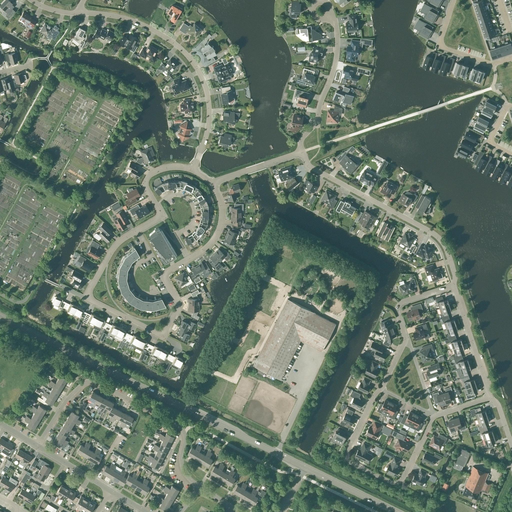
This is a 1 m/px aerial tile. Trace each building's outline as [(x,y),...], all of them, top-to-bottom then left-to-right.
[(8,18),(15,11),(12,8),(14,6),(11,4),(12,3),(8,0),(5,0),(0,5),(0,6),(7,13),(5,15),(8,18)] [(289,8),(288,9),(288,14),(289,15),(290,15),(290,18),(296,18),(297,13),(299,13),(299,11),(300,11),(301,4),(299,4),(299,0),(294,0),(292,0),(291,9),(289,8)] [(482,0),(481,0),(473,3),(475,8),(484,5),(485,6),(490,4),(490,2),(484,4),(482,0)] [(423,17),(434,23),(436,19),(434,19),(438,11),(431,7),(424,3),(419,11),(425,14),(423,17)] [(178,6),(176,5),(174,5),(172,6),(169,7),(168,8),(169,9),(167,13),(172,16),(170,20),(174,22),(182,8),(178,6)] [(484,5),(475,8),(476,14),(486,10),(486,9),(485,6),(484,5)] [(486,10),(476,14),(478,19),(488,15),(486,11),(489,10),(489,9),(486,9),(486,10)] [(31,19),(32,17),(23,12),(19,19),(27,23),(26,25),(31,28),(36,21),(31,19)] [(356,15),(349,15),(350,23),(346,23),(346,28),(347,28),(347,32),(358,31),(358,27),(358,22),(357,22),(356,15)] [(489,20),(488,15),(478,19),(480,24),(489,21),(490,21),(492,20),(492,19),(489,20)] [(418,33),(428,39),(430,35),(429,35),(431,30),(433,27),(426,23),(425,23),(418,19),(414,27),(419,30),(418,33)] [(491,25),(490,21),(489,21),(480,24),(481,29),(491,26),(494,25),(494,24),(491,25)] [(52,29),(53,28),(44,23),(39,32),(48,37),(49,35),(51,36),(52,39),(54,40),(59,31),(57,30),(56,32),(52,29)] [(183,23),(184,23),(183,23),(179,30),(184,33),(185,33),(186,33),(186,32),(187,32),(190,34),(190,33),(192,35),(193,34),(195,36),(201,29),(194,23),(192,26),(190,25),(189,27),(183,23)] [(303,35),(308,39),(309,39),(309,42),(313,42),(313,40),(325,38),(321,39),(320,32),(316,33),(316,32),(315,32),(314,32),(314,30),(312,29),(311,26),(307,26),(307,28),(303,28),(303,27),(296,28),(296,34),(303,33),(303,35)] [(493,30),(491,26),(481,29),(483,34),(493,31),(493,32),(499,30),(498,28),(493,30)] [(84,32),(85,31),(79,27),(73,39),(79,44),(78,45),(78,47),(78,48),(79,49),(80,50),(85,42),(84,41),(85,40),(86,38),(86,36),(86,34),(85,33),(84,32)] [(110,41),(115,33),(107,29),(106,31),(102,28),(101,30),(97,28),(93,36),(97,38),(98,36),(103,39),(104,37),(110,41)] [(495,36),(493,32),(493,31),(483,34),(485,39),(495,36)] [(203,52),(202,53),(205,56),(206,55),(207,58),(210,57),(211,59),(206,62),(207,65),(215,61),(214,58),(213,58),(212,56),(215,54),(213,50),(215,49),(212,45),(211,47),(207,43),(205,45),(204,44),(206,42),(207,39),(211,35),(209,33),(195,48),(197,50),(201,46),(203,48),(201,50),(203,52)] [(124,45),(131,49),(130,50),(134,52),(137,46),(133,44),(137,39),(130,35),(127,39),(126,38),(126,37),(122,35),(118,43),(121,45),(122,44),(124,45)] [(347,46),(346,54),(348,54),(347,60),(354,61),(355,55),(358,56),(359,48),(362,48),(363,42),(351,40),(351,41),(352,41),(352,44),(351,46),(347,46)] [(11,45),(3,43),(0,43),(3,52),(7,51),(6,48),(12,47),(11,45)] [(142,48),(139,55),(145,58),(147,55),(150,57),(148,60),(154,63),(157,57),(154,55),(157,49),(149,45),(148,48),(147,48),(146,50),(142,48)] [(505,45),(500,47),(503,55),(508,54),(505,45)] [(500,47),(495,48),(498,57),(503,55),(500,47)] [(323,57),(323,48),(313,48),(314,53),(311,53),(309,61),(317,63),(318,57),(323,57)] [(498,57),(495,48),(490,50),(493,59),(498,57)] [(426,56),(423,65),(429,67),(430,65),(432,66),(435,59),(437,53),(433,52),(431,57),(426,56)] [(11,64),(17,62),(15,53),(8,54),(8,53),(4,54),(7,62),(10,61),(11,64)] [(432,66),(432,68),(437,70),(438,68),(441,69),(444,62),(446,55),(442,54),(440,60),(435,59),(432,66)] [(441,69),(440,71),(446,73),(447,71),(449,72),(450,72),(452,64),(454,58),(451,57),(448,63),(444,62),(441,69)] [(173,68),(176,65),(170,59),(167,63),(165,65),(162,63),(157,68),(155,72),(157,75),(162,69),(168,74),(171,71),(171,72),(174,69),(173,68)] [(454,72),(459,74),(462,64),(457,62),(454,72)] [(220,82),(227,79),(228,80),(229,80),(230,79),(231,79),(231,78),(231,77),(230,75),(232,74),(228,64),(222,67),(221,64),(213,68),(216,74),(220,82)] [(462,64),(459,74),(464,75),(467,66),(462,64)] [(347,68),(344,67),(343,72),(346,73),(344,77),(357,81),(358,75),(355,75),(357,70),(351,69),(351,68),(347,67),(347,68)] [(313,75),(315,71),(304,68),(303,73),(301,79),(297,77),(296,82),(305,85),(306,82),(314,85),(315,79),(314,79),(315,76),(313,75)] [(475,79),(478,69),(473,68),(470,77),(475,79)] [(484,71),(478,69),(475,79),(481,81),(484,71)] [(19,82),(23,81),(21,73),(15,75),(16,80),(13,80),(15,87),(20,86),(19,82)] [(0,81),(3,89),(10,87),(11,91),(14,90),(13,84),(9,84),(8,78),(0,80),(1,81),(0,81)] [(171,86),(175,94),(189,88),(186,80),(181,82),(179,78),(173,80),(175,85),(171,86)] [(74,90),(76,88),(63,82),(59,86),(60,85),(54,91),(52,95),(54,97),(51,99),(47,107),(46,108),(41,118),(37,122),(36,124),(38,127),(40,129),(39,132),(42,135),(43,136),(47,133),(46,134),(54,126),(55,124),(59,120),(74,90)] [(221,93),(223,104),(228,103),(228,104),(233,103),(234,100),(234,98),(233,98),(232,90),(231,90),(230,86),(221,88),(222,93),(221,93)] [(348,94),(350,88),(344,86),(341,94),(336,92),(333,100),(341,102),(341,101),(351,104),(354,96),(348,94)] [(310,93),(296,89),(294,96),(299,97),(297,104),(306,107),(308,100),(307,100),(308,93),(310,93)] [(71,108),(66,121),(73,124),(75,126),(74,127),(72,129),(68,125),(64,129),(60,127),(58,130),(60,132),(68,135),(70,133),(68,137),(75,140),(78,132),(81,133),(82,131),(88,117),(92,113),(96,104),(87,96),(79,92),(73,105),(80,107),(82,109),(80,112),(71,108)] [(194,112),(193,103),(190,103),(190,100),(183,101),(184,104),(180,105),(181,111),(185,110),(185,113),(194,112)] [(484,106),(493,110),(496,105),(487,101),(484,106)] [(333,121),(333,122),(338,123),(338,117),(338,112),(342,112),(342,108),(334,106),(334,112),(328,111),(327,121),(333,121)] [(491,116),(493,110),(484,106),(482,111),(491,116)] [(99,109),(80,148),(84,150),(79,160),(93,167),(116,117),(99,109)] [(234,112),(233,112),(231,112),(229,111),(229,112),(223,112),(222,112),(221,115),(223,116),(223,119),(226,120),(226,121),(234,124),(236,120),(237,121),(240,113),(234,113),(234,112)] [(302,125),(303,117),(294,115),(292,123),(295,123),(294,124),(290,128),(295,133),(301,127),(302,125)] [(479,116),(476,121),(485,126),(488,121),(479,116)] [(485,126),(476,121),(474,126),(483,131),(485,126)] [(178,134),(182,141),(189,137),(188,135),(190,134),(190,132),(189,130),(191,129),(187,122),(180,126),(181,128),(179,129),(178,131),(179,133),(178,134)] [(484,136),(478,133),(471,129),(471,130),(470,132),(468,131),(465,137),(467,138),(471,140),(474,141),(477,136),(482,139),(484,136)] [(23,139),(33,147),(37,143),(42,147),(45,143),(30,131),(23,139)] [(231,135),(224,133),(223,137),(220,136),(218,145),(218,144),(222,145),(221,147),(224,149),(227,146),(227,148),(228,148),(230,140),(233,141),(234,137),(231,136),(231,135)] [(474,141),(471,140),(467,138),(466,140),(464,139),(461,145),(463,146),(470,149),(473,144),(475,146),(477,142),(474,141)] [(457,153),(460,154),(466,157),(469,152),(471,154),(473,150),(470,149),(463,146),(462,148),(460,147),(457,153)] [(151,147),(148,148),(141,151),(143,158),(141,159),(138,158),(136,161),(141,164),(143,161),(144,161),(146,163),(153,160),(152,156),(154,155),(151,147)] [(349,150),(348,149),(336,158),(340,161),(349,150)] [(476,167),(479,168),(481,170),(482,168),(486,160),(481,158),(484,153),(480,151),(474,164),(477,165),(476,167)] [(342,166),(349,173),(352,169),(354,171),(358,166),(357,164),(358,163),(350,156),(349,158),(346,155),(339,163),(343,165),(342,166)] [(484,171),(488,173),(490,174),(491,172),(494,164),(489,162),(492,157),(489,155),(486,160),(482,168),(485,169),(484,171)] [(492,175),(496,177),(498,178),(499,176),(502,168),(497,166),(500,161),(497,159),(494,164),(491,172),(493,173),(492,175)] [(137,178),(140,172),(135,169),(136,166),(130,162),(127,168),(130,170),(128,173),(137,178)] [(500,179),(503,180),(506,182),(507,180),(510,172),(505,170),(508,165),(505,163),(502,168),(499,176),(501,177),(500,179)] [(279,174),(275,175),(277,180),(283,178),(283,180),(285,180),(288,183),(286,185),(290,190),(299,183),(295,178),(294,178),(292,177),(294,176),(291,166),(278,171),(279,174)] [(361,178),(359,180),(363,182),(366,184),(369,185),(370,183),(374,185),(378,178),(374,176),(375,175),(370,172),(371,169),(367,167),(365,170),(363,174),(362,174),(360,178),(361,178)] [(0,223),(1,221),(0,220),(0,218),(1,217),(3,218),(14,198),(9,196),(11,192),(16,195),(21,187),(3,177),(0,184),(0,190),(0,223)] [(314,193),(317,187),(312,184),(313,183),(306,179),(304,183),(306,184),(304,188),(311,192),(311,191),(314,193)] [(184,189),(187,190),(189,184),(186,183),(187,182),(181,180),(179,188),(183,189),(184,189)] [(172,188),(171,181),(168,182),(168,181),(162,183),(165,190),(169,189),(169,188),(172,188)] [(388,191),(394,194),(398,186),(388,181),(386,185),(384,184),(380,192),(386,195),(388,191)] [(165,190),(162,183),(156,186),(156,187),(154,189),(158,194),(161,192),(165,190)] [(189,192),(193,194),(198,189),(192,185),(192,186),(189,184),(187,190),(189,191),(189,192)] [(229,201),(236,199),(235,195),(236,192),(240,191),(240,190),(241,188),(241,187),(240,185),(238,185),(238,184),(232,186),(232,188),(230,189),(229,192),(230,194),(227,195),(229,201)] [(129,193),(127,194),(129,199),(125,202),(128,206),(137,201),(135,198),(140,195),(136,189),(133,190),(132,188),(127,189),(129,193)] [(196,197),(198,200),(203,197),(201,194),(202,194),(198,189),(193,194),(195,198),(196,197)] [(24,203),(22,208),(35,214),(43,198),(25,190),(20,201),(24,203)] [(326,190),(321,200),(327,203),(326,205),(333,209),(337,201),(334,199),(336,195),(326,190)] [(404,204),(408,206),(411,201),(414,203),(418,196),(414,194),(410,192),(409,192),(408,192),(407,192),(406,193),(405,194),(405,195),(403,194),(399,201),(404,203),(404,204)] [(421,203),(417,211),(422,214),(423,213),(429,214),(431,207),(429,206),(431,202),(429,201),(431,199),(425,196),(425,197),(422,195),(418,201),(421,203)] [(199,203),(200,207),(208,205),(205,199),(203,197),(198,200),(199,203)] [(355,208),(357,210),(358,209),(350,205),(351,203),(345,200),(344,203),(340,201),(336,209),(343,212),(342,212),(344,209),(352,214),(351,215),(352,215),(355,208)] [(41,212),(22,252),(29,256),(28,259),(23,259),(28,261),(26,264),(28,265),(32,265),(33,266),(37,267),(49,243),(49,248),(58,230),(58,223),(60,219),(62,216),(64,216),(70,204),(66,202),(63,207),(57,206),(53,204),(52,208),(47,206),(45,210),(45,212),(41,212)] [(111,207),(114,211),(122,207),(119,203),(111,207)] [(150,213),(145,205),(140,208),(138,204),(129,210),(132,216),(136,213),(139,218),(150,213)] [(231,208),(231,214),(241,214),(241,211),(243,211),(243,204),(235,204),(235,207),(235,208),(231,208)] [(201,211),(201,214),(208,215),(208,211),(209,211),(208,205),(200,207),(201,211)] [(118,218),(113,221),(119,230),(122,228),(126,226),(124,222),(127,220),(122,210),(116,214),(118,218)] [(368,227),(371,226),(376,217),(365,211),(360,220),(361,223),(362,224),(362,225),(366,227),(366,226),(368,227)] [(200,217),(200,222),(207,224),(208,218),(208,215),(201,214),(201,217),(200,217)] [(241,220),(241,214),(231,214),(231,220),(234,220),(235,221),(235,225),(243,225),(243,220),(241,220)] [(384,221),(378,233),(381,235),(380,237),(384,239),(385,237),(388,239),(395,227),(391,225),(390,227),(386,226),(388,223),(384,221)] [(198,226),(197,228),(202,232),(204,230),(207,224),(200,222),(198,225),(198,226)] [(98,240),(101,238),(101,237),(106,242),(111,237),(106,232),(109,229),(103,223),(100,226),(103,229),(98,235),(97,234),(94,234),(94,235),(93,236),(98,240)] [(149,235),(149,237),(154,243),(153,244),(158,250),(156,250),(162,256),(160,257),(166,263),(176,257),(158,227),(154,230),(149,235)] [(194,231),(191,234),(196,240),(201,235),(200,235),(202,232),(197,228),(195,231),(194,231)] [(228,232),(226,235),(235,239),(238,234),(239,234),(240,231),(232,228),(231,231),(229,230),(228,232)] [(412,243),(415,238),(405,233),(400,242),(407,246),(405,250),(411,253),(415,245),(412,243)] [(190,243),(196,240),(191,234),(188,236),(185,238),(187,244),(190,242),(190,243)] [(233,244),(235,239),(226,235),(225,239),(226,239),(225,241),(226,242),(225,245),(233,248),(234,245),(233,244)] [(87,253),(97,258),(100,252),(96,249),(99,244),(92,240),(90,244),(89,246),(85,251),(87,253)] [(424,247),(421,245),(416,254),(423,257),(424,256),(429,258),(433,250),(425,245),(424,247)] [(152,310),(165,306),(160,297),(152,300),(143,299),(135,294),(129,287),(127,279),(128,270),(132,262),(139,256),(134,247),(124,256),(118,267),(116,280),(120,292),(128,302),(140,308),(152,310)] [(214,253),(221,260),(224,258),(226,261),(231,257),(224,250),(222,253),(218,249),(214,253)] [(221,260),(214,253),(210,257),(213,261),(211,263),(217,270),(221,266),(218,263),(221,260)] [(89,272),(93,266),(84,261),(86,259),(80,255),(77,261),(82,263),(80,266),(89,272)] [(197,266),(202,275),(204,273),(206,276),(211,272),(207,266),(204,268),(201,262),(199,264),(199,265),(197,266)] [(438,281),(437,279),(439,279),(443,278),(442,274),(441,274),(439,268),(434,269),(433,265),(425,267),(427,275),(431,274),(433,280),(434,280),(435,282),(438,281)] [(202,275),(197,266),(194,267),(191,268),(193,271),(190,273),(195,283),(200,280),(198,277),(202,275)] [(80,288),(84,281),(78,278),(80,274),(74,270),(70,276),(74,278),(71,284),(80,288)] [(186,277),(183,273),(175,278),(179,286),(184,283),(186,286),(192,282),(188,276),(186,277)] [(400,287),(399,287),(400,291),(401,291),(402,294),(414,290),(413,287),(416,286),(414,278),(410,280),(411,282),(400,286),(400,287)] [(188,305),(198,305),(198,299),(196,294),(199,293),(197,290),(191,293),(192,296),(193,296),(195,299),(187,299),(187,302),(188,302),(188,305)] [(59,306),(63,308),(66,302),(62,301),(62,299),(56,296),(55,297),(54,297),(52,301),(53,301),(52,303),(59,306)] [(439,308),(450,305),(448,300),(444,301),(442,296),(435,299),(436,302),(437,302),(439,308)] [(288,299),(253,365),(258,368),(256,371),(263,375),(265,371),(281,379),(301,340),(322,351),(336,324),(315,313),(288,299)] [(73,314),(77,306),(70,303),(69,304),(66,302),(63,308),(67,310),(66,310),(73,314)] [(419,317),(420,317),(418,312),(423,310),(421,303),(412,306),(414,310),(407,313),(409,320),(416,318),(416,319),(417,319),(419,319),(419,318),(419,317)] [(198,305),(188,305),(188,308),(187,308),(187,311),(195,311),(193,314),(192,313),(191,316),(198,320),(199,317),(196,315),(198,311),(198,305)] [(441,319),(449,316),(447,312),(451,310),(450,305),(439,308),(442,315),(440,315),(441,319)] [(80,316),(84,318),(87,313),(83,311),(83,310),(77,306),(73,314),(80,317),(80,316)] [(94,324),(98,316),(98,317),(91,313),(90,315),(87,313),(84,318),(82,321),(87,323),(88,321),(94,324)] [(101,327),(105,329),(108,324),(104,322),(105,320),(98,317),(98,316),(94,324),(94,325),(94,324),(101,328),(101,327)] [(446,328),(456,325),(454,320),(451,321),(449,316),(441,319),(443,322),(444,322),(446,328)] [(381,326),(384,333),(393,330),(393,328),(393,327),(392,324),(386,326),(386,324),(388,323),(387,320),(381,322),(382,325),(381,326)] [(179,326),(187,330),(189,327),(194,330),(196,324),(190,321),(188,324),(182,321),(179,326)] [(108,334),(114,337),(119,327),(112,324),(111,325),(108,324),(105,329),(109,331),(108,331),(109,332),(108,334)] [(420,330),(413,333),(416,340),(425,337),(425,339),(430,338),(428,334),(424,333),(423,331),(428,329),(426,324),(419,326),(420,330)] [(447,335),(448,339),(456,336),(454,331),(458,330),(456,325),(446,328),(448,335),(447,335)] [(186,333),(187,330),(179,326),(176,332),(183,335),(181,338),(187,341),(190,335),(186,333)] [(121,340),(125,342),(129,334),(125,332),(126,331),(119,327),(114,337),(120,341),(121,340)] [(394,333),(393,330),(384,333),(386,339),(385,341),(385,340),(383,344),(389,346),(390,343),(387,342),(389,338),(396,336),(395,333),(394,333)] [(132,336),(129,334),(125,342),(129,344),(128,344),(135,348),(136,346),(140,338),(133,335),(132,336)] [(446,343),(451,342),(453,348),(463,345),(461,339),(457,341),(456,336),(448,339),(445,340),(446,343)] [(140,338),(136,346),(135,348),(142,351),(146,352),(147,350),(150,345),(146,343),(147,341),(140,338)] [(380,346),(372,342),(370,348),(375,351),(373,356),(383,360),(386,353),(378,349),(380,346)] [(426,361),(425,361),(433,358),(431,351),(434,351),(431,344),(422,347),(423,350),(420,351),(422,358),(421,359),(423,363),(426,361)] [(152,356),(156,358),(157,356),(161,348),(154,345),(154,347),(150,345),(147,350),(151,352),(151,353),(153,354),(152,356)] [(454,355),(455,358),(462,356),(461,351),(465,350),(463,345),(453,348),(455,354),(454,355)] [(168,360),(171,355),(167,353),(168,352),(161,349),(161,348),(157,356),(160,357),(159,360),(160,363),(165,366),(168,360)] [(171,355),(168,360),(172,362),(172,363),(178,367),(179,365),(180,365),(182,361),(181,361),(182,359),(175,356),(175,357),(171,355)] [(457,362),(459,368),(469,365),(468,359),(464,361),(462,356),(455,359),(455,358),(454,359),(455,362),(457,362)] [(375,377),(378,370),(376,369),(378,364),(372,361),(370,366),(368,365),(365,373),(375,377)] [(429,370),(426,371),(429,378),(430,382),(437,379),(436,376),(439,375),(438,371),(441,370),(439,363),(428,367),(429,370)] [(460,375),(461,378),(469,376),(467,371),(471,370),(469,365),(459,368),(462,374),(460,375)] [(57,380),(64,384),(67,379),(56,372),(55,374),(59,377),(57,380)] [(464,382),(466,388),(476,385),(474,379),(470,381),(469,376),(461,378),(463,382),(464,382)] [(367,393),(370,386),(368,385),(370,380),(364,377),(362,382),(361,382),(358,388),(367,393)] [(50,383),(61,389),(64,384),(57,380),(55,383),(51,381),(50,383)] [(51,390),(58,395),(61,389),(50,383),(48,385),(53,387),(51,390)] [(478,390),(476,385),(466,388),(468,394),(466,395),(467,399),(476,396),(474,391),(478,390)] [(442,394),(446,403),(451,401),(450,396),(454,395),(451,387),(445,389),(446,392),(442,394)] [(43,393),(54,400),(58,395),(51,390),(49,394),(44,391),(43,393)] [(360,408),(363,402),(360,400),(359,398),(359,397),(360,394),(352,390),(350,395),(354,398),(351,404),(360,408)] [(89,405),(91,406),(98,394),(92,391),(88,399),(92,401),(89,405)] [(446,403),(442,394),(439,395),(438,392),(432,394),(434,401),(438,400),(440,405),(446,403)] [(54,400),(43,393),(42,395),(46,398),(44,401),(51,405),(54,400)] [(99,405),(103,397),(98,394),(91,406),(94,407),(96,403),(99,404),(99,405)] [(108,400),(103,397),(99,405),(99,404),(98,407),(101,408),(100,411),(102,412),(108,400)] [(108,400),(102,412),(104,413),(107,408),(110,410),(112,406),(114,402),(108,400)] [(384,415),(385,415),(391,403),(385,400),(383,405),(380,404),(377,411),(382,413),(384,415)] [(391,403),(385,415),(386,416),(388,416),(394,419),(397,412),(394,411),(397,405),(391,403)] [(31,407),(43,415),(46,410),(39,405),(37,408),(33,406),(31,407)] [(112,406),(110,410),(108,414),(111,415),(109,420),(111,421),(117,409),(112,406)] [(33,415),(40,420),(43,415),(31,407),(30,409),(34,412),(33,415)] [(477,419),(487,416),(486,411),(482,412),(480,407),(473,410),(474,414),(475,413),(477,419)] [(117,409),(111,421),(113,422),(115,418),(118,419),(122,412),(117,409)] [(353,412),(347,409),(345,413),(346,413),(342,420),(341,420),(340,423),(344,426),(346,423),(351,425),(355,418),(351,416),(353,412)] [(68,416),(80,423),(81,421),(77,418),(79,415),(71,411),(68,416)] [(122,412),(118,419),(122,421),(119,425),(122,426),(128,414),(122,412)] [(404,415),(401,422),(406,425),(410,427),(411,424),(416,415),(410,412),(407,417),(404,415)] [(128,414),(122,426),(124,428),(126,423),(129,425),(133,417),(128,414)] [(25,418),(37,425),(40,420),(33,415),(31,418),(26,416),(25,418)] [(411,424),(410,427),(413,428),(419,431),(422,424),(419,423),(421,417),(416,415),(411,424)] [(65,421),(72,425),(74,422),(79,425),(80,423),(68,416),(65,421)] [(478,426),(479,430),(487,427),(485,423),(489,421),(487,416),(477,419),(479,426),(478,426)] [(459,417),(453,419),(457,429),(460,428),(460,430),(466,428),(464,421),(460,422),(459,417)] [(37,425),(25,418),(24,420),(28,422),(26,426),(34,430),(37,425)] [(454,430),(457,429),(453,419),(448,421),(450,426),(447,427),(449,434),(454,432),(454,430)] [(62,426),(74,433),(75,431),(70,428),(72,425),(65,421),(62,426)] [(372,428),(369,427),(366,434),(376,438),(379,432),(378,431),(381,426),(375,423),(372,428)] [(392,429),(384,425),(382,429),(390,433),(392,429)] [(59,431),(66,436),(68,433),(72,435),(74,433),(62,426),(59,431)] [(482,433),(484,439),(494,436),(492,431),(488,432),(487,427),(479,430),(481,433),(482,433)] [(336,431),(331,440),(342,445),(346,436),(344,435),(345,432),(338,429),(336,432),(336,431)] [(55,436),(67,444),(69,441),(64,439),(66,436),(59,431),(55,436)] [(403,441),(405,436),(398,432),(397,434),(395,437),(398,439),(395,446),(396,447),(396,448),(401,450),(406,452),(407,450),(408,450),(409,449),(409,448),(409,447),(409,446),(410,444),(403,441)] [(160,433),(159,436),(171,442),(174,437),(166,433),(165,436),(160,433)] [(444,445),(447,438),(439,434),(437,437),(434,435),(430,444),(434,446),(433,447),(439,450),(442,444),(444,445)] [(67,444),(55,436),(52,441),(60,446),(62,443),(66,446),(67,444)] [(163,440),(161,443),(169,447),(171,442),(159,436),(158,438),(163,440)] [(496,441),(494,436),(484,439),(486,446),(485,446),(486,450),(494,447),(492,443),(496,441)] [(6,441),(2,449),(6,452),(5,454),(7,455),(12,445),(6,441)] [(76,452),(81,455),(88,443),(86,442),(84,446),(80,444),(76,452)] [(360,450),(359,449),(355,456),(368,462),(371,455),(366,452),(370,445),(364,442),(360,450)] [(81,455),(86,458),(91,451),(88,449),(90,444),(88,443),(81,455)] [(155,444),(154,446),(166,453),(169,447),(161,443),(159,447),(155,444)] [(188,454),(193,457),(200,446),(198,444),(195,449),(192,447),(188,454)] [(157,451),(155,454),(163,458),(166,453),(154,446),(152,448),(157,451)] [(193,457),(198,460),(202,453),(199,451),(202,447),(200,446),(193,457)] [(94,452),(91,451),(86,458),(91,461),(99,449),(97,448),(94,452)] [(469,452),(461,448),(453,467),(461,470),(469,452)] [(21,460),(25,453),(19,449),(15,456),(14,456),(12,460),(14,461),(16,458),(21,460)] [(101,451),(99,449),(91,461),(97,464),(101,457),(98,455),(101,451)] [(198,460),(203,463),(210,452),(208,451),(205,455),(202,453),(198,460)] [(212,453),(210,452),(203,463),(209,466),(213,459),(209,457),(212,453)] [(25,453),(21,460),(25,463),(23,465),(25,467),(31,457),(25,453)] [(433,457),(426,453),(422,460),(433,465),(436,458),(440,460),(442,457),(435,453),(433,457)] [(149,455),(148,457),(160,463),(163,458),(155,454),(154,457),(149,455)] [(158,469),(160,463),(148,457),(147,459),(152,462),(150,465),(158,469)] [(385,471),(395,476),(399,469),(396,467),(397,466),(400,460),(394,457),(391,465),(389,464),(385,471)] [(106,476),(114,464),(112,463),(109,467),(106,465),(101,473),(106,476)] [(210,473),(216,476),(222,465),(220,463),(218,468),(215,466),(210,473)] [(40,470),(47,475),(51,469),(43,464),(40,470)] [(114,464),(106,476),(112,479),(119,467),(114,464)] [(225,466),(222,465),(216,476),(221,479),(225,472),(222,470),(225,466)] [(461,488),(460,493),(473,498),(473,497),(477,499),(481,490),(487,492),(491,483),(485,480),(488,472),(473,466),(463,489),(461,488)] [(119,467),(112,479),(117,482),(124,470),(119,467)] [(412,480),(422,485),(425,478),(424,478),(427,472),(421,469),(418,475),(415,474),(412,480)] [(47,475),(40,470),(37,474),(35,473),(33,476),(36,478),(37,477),(43,481),(47,475)] [(126,472),(124,470),(117,482),(122,486),(124,482),(126,478),(123,476),(126,472)] [(228,474),(225,472),(221,479),(226,482),(233,471),(231,470),(228,474)] [(235,472),(233,471),(226,482),(231,485),(235,478),(232,476),(235,472)] [(126,478),(124,482),(129,485),(136,473),(134,472),(132,476),(128,474),(126,478)] [(138,475),(136,473),(129,485),(134,488),(139,481),(136,479),(138,475)] [(0,485),(4,488),(9,480),(4,478),(5,476),(2,474),(1,476),(2,477),(0,480),(0,485)] [(142,483),(139,481),(134,488),(139,491),(147,480),(144,478),(142,483)] [(9,480),(4,488),(10,491),(15,484),(9,480)] [(149,481),(147,480),(139,491),(145,495),(149,487),(146,485),(149,481)] [(233,492),(238,495),(245,483),(243,482),(241,487),(237,485),(233,492)] [(238,495),(244,498),(248,491),(245,489),(247,485),(245,483),(238,495)] [(57,502),(66,487),(61,484),(56,492),(59,494),(58,497),(56,496),(54,500),(57,502)] [(18,496),(24,499),(28,492),(24,490),(26,487),(23,485),(20,489),(21,489),(18,496)] [(165,486),(164,488),(176,495),(179,490),(172,485),(170,488),(165,486)] [(63,496),(66,498),(71,490),(66,487),(57,502),(59,504),(62,500),(61,499),(63,496)] [(173,500),(176,495),(164,488),(163,490),(167,493),(165,496),(173,500)] [(244,498),(249,501),(256,490),(254,488),(251,493),(248,491),(244,498)] [(71,505),(73,502),(76,497),(74,495),(75,493),(71,490),(66,498),(69,499),(67,502),(71,505)] [(258,491),(256,490),(249,501),(254,504),(258,497),(255,495),(258,491)] [(32,495),(28,492),(24,499),(30,503),(36,493),(34,492),(32,495)] [(79,510),(85,499),(81,496),(79,499),(76,497),(73,502),(79,506),(77,509),(79,510)] [(170,505),(173,500),(165,496),(164,499),(159,496),(158,498),(170,505)] [(167,511),(170,505),(158,498),(157,500),(161,503),(159,506),(167,511)] [(82,508),(85,510),(90,502),(85,499),(79,510),(77,511),(81,511),(82,511),(81,511),(82,508)] [(90,511),(95,505),(90,502),(85,510),(88,511),(87,511),(90,511)]
